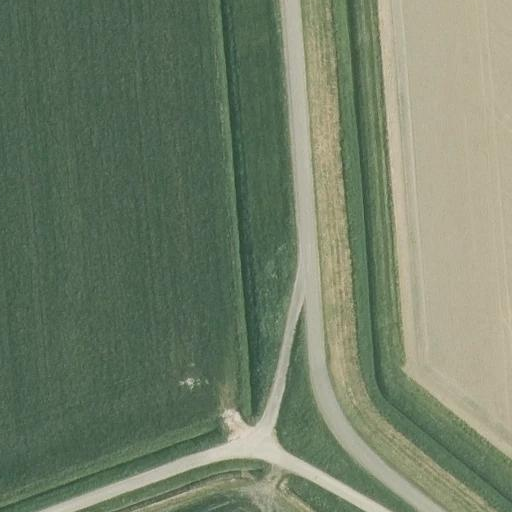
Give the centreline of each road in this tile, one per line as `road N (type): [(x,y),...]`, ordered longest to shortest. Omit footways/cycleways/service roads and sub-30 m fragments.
road 1 (unclassified): [(427,511),(346,443),(325,409),(308,276)]
road 2 (unclassified): [(308,276),(287,0)]
road 3 (unclassified): [(56,511),(246,446)]
road 4 (unclassified): [(308,276),(267,422),(246,446)]
road 5 (unclassified): [(246,446),(372,511)]
